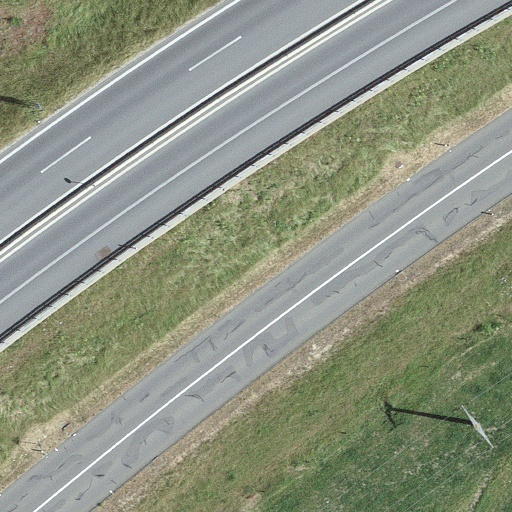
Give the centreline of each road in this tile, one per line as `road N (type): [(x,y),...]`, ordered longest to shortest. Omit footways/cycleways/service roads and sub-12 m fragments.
road 1 (secondary): [(35,511),(287,311),(511,152)]
road 2 (trunk): [(0,283),(255,104),(424,0)]
road 3 (trunk): [(302,0),(0,203)]
